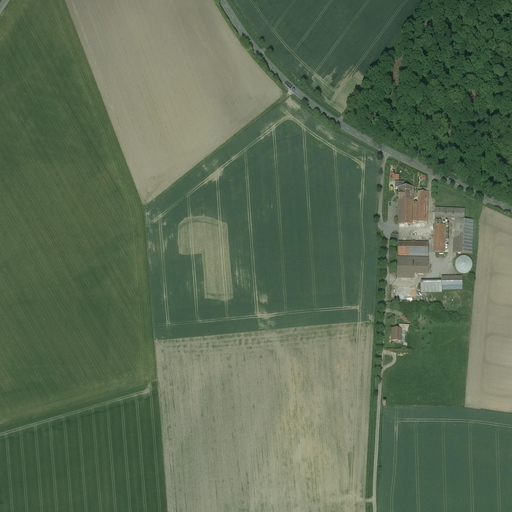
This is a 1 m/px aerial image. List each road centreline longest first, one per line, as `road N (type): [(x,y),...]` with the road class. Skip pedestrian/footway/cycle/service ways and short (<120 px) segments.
road 1 (unclassified): [(383,149),(379,219),(388,236),(374,511)]
road 2 (tertiary): [(222,0),(286,82),(383,149)]
road 3 (track): [(294,89),(143,209)]
road 4 (tertiary): [(383,149),(511,209)]
